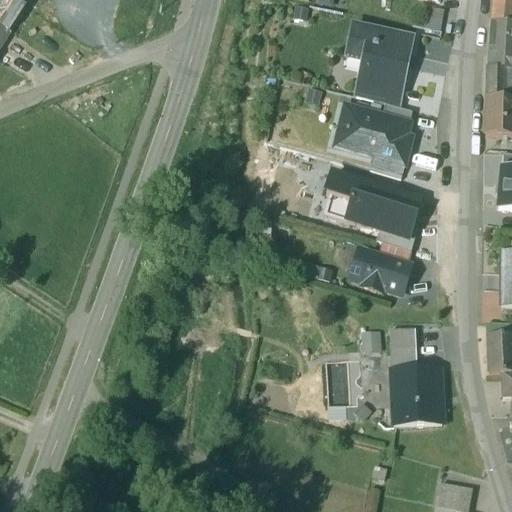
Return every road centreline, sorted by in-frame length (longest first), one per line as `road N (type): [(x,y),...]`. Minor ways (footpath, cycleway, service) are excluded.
road 1 (residential): [(477,0),(464,145),(465,336),(479,420),(508,511)]
road 2 (tertiary): [(26,511),(193,52)]
road 3 (residential): [(193,52),(130,63),(0,113)]
road 4 (track): [(71,395),(184,453)]
